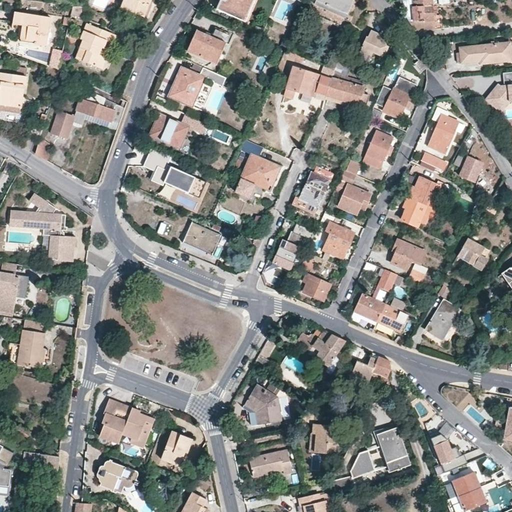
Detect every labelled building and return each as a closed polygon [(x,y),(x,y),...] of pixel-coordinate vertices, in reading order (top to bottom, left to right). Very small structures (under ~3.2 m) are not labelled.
[(149,5),(145,3),(146,0),(124,0),(121,7),(127,9),(145,16),(149,5)] [(232,16),(241,20),(250,0),(218,0),(215,8),(232,16)] [(250,0),(241,20),(244,22),(253,0),(250,0)] [(334,12),(335,8),(343,11),(346,4),(350,6),(352,0),(315,0),(314,4),(334,12)] [(432,0),(411,0),(413,21),(418,29),(435,28),(434,18),(432,0)] [(335,8),(334,12),(344,17),(346,14),(350,6),(346,4),(343,11),(335,8)] [(13,24),(23,26),(29,27),(27,40),(36,41),(35,44),(47,46),(52,18),(15,12),(13,24)] [(103,56),(98,54),(101,47),(104,49),(107,41),(115,44),(118,36),(87,23),(80,39),(83,40),(80,48),(87,50),(83,61),(102,69),(107,57),(103,56)] [(29,27),(23,26),(21,42),(35,44),(36,41),(27,40),(29,27)] [(195,40),(191,52),(208,60),(216,63),(219,55),(222,56),(224,51),(222,50),(229,33),(215,28),(210,36),(195,30),(191,39),(195,40)] [(355,59),(365,65),(372,52),(383,57),(389,45),(383,42),(384,39),(379,37),(380,35),(371,30),(367,37),(366,36),(361,46),(362,47),(361,50),(358,48),(353,59),(355,59)] [(186,51),(191,52),(195,40),(191,39),(186,51)] [(490,41),(490,45),(460,48),(460,52),(456,52),(457,62),(479,60),(485,59),(486,62),(504,60),(511,60),(509,43),(494,44),(493,41),(490,41)] [(98,54),(103,56),(106,49),(104,49),(101,47),(98,54)] [(60,65),(63,50),(56,49),(52,66),(59,69),(60,65)] [(346,76),(348,74),(355,59),(353,59),(349,57),(341,53),(340,55),(333,69),(333,72),(346,76)] [(13,67),(1,65),(0,68),(0,72),(11,74),(13,67)] [(202,66),(199,74),(184,68),(175,86),(172,85),(167,95),(192,106),(204,76),(212,80),(222,85),(226,76),(202,66)] [(184,68),(180,66),(172,85),(175,86),(184,68)] [(294,90),(313,96),(316,91),(325,94),(333,72),(333,69),(327,66),(325,70),(322,70),(320,75),(293,66),(283,95),(291,98),(294,90)] [(393,66),(390,73),(407,81),(411,73),(393,66)] [(28,69),(19,68),(17,75),(27,77),(28,69)] [(236,81),(238,75),(230,71),(227,76),(236,81)] [(511,71),(501,73),(503,86),(491,88),(486,94),(498,102),(511,100),(511,71)] [(0,104),(16,106),(18,96),(24,97),(27,77),(17,75),(11,74),(0,72),(0,83),(1,84),(0,90),(0,104)] [(333,72),(325,94),(365,106),(368,95),(360,93),(362,85),(363,82),(347,78),(346,76),(333,72)] [(384,110),(398,117),(404,104),(408,106),(412,96),(393,88),(388,98),(383,96),(380,103),(385,106),(384,110)] [(77,110),(87,113),(111,122),(111,121),(120,124),(126,108),(121,106),(94,95),(94,93),(84,89),(77,110)] [(16,106),(0,104),(0,110),(21,113),(22,108),(16,106)] [(58,113),(57,119),(52,133),(69,139),(76,116),(59,110),(58,113)] [(87,113),(85,119),(109,126),(111,122),(87,113)] [(151,130),(164,136),(163,141),(179,147),(188,126),(158,113),(151,130)] [(427,145),(445,153),(459,122),(440,114),(427,145)] [(31,118),(26,116),(22,126),(28,128),(31,118)] [(43,127),(34,124),(31,135),(40,138),(40,137),(43,127)] [(163,141),(164,136),(151,130),(148,135),(163,141)] [(393,137),(376,130),(362,160),(379,168),(393,137)] [(40,137),(40,138),(35,153),(47,160),(52,144),(40,137)] [(259,146),(245,140),(241,149),(250,153),(239,177),(241,178),(235,191),(250,198),(256,184),(270,190),(271,186),(280,166),(255,155),(259,146)] [(193,195),(200,179),(177,169),(174,173),(168,171),(174,158),(154,149),(146,168),(158,173),(153,184),(169,191),(172,186),(193,195)] [(424,152),(420,160),(438,167),(441,159),(424,152)] [(468,156),(458,152),(454,164),(463,168),(468,156)] [(482,162),(468,156),(463,168),(459,175),(474,181),(482,162)] [(348,162),(346,168),(357,172),(359,166),(348,162)] [(299,197),(317,205),(328,180),(330,181),(333,174),(316,167),(313,174),(310,173),(299,197)] [(342,193),(337,205),(355,213),(359,206),(361,202),(365,204),(369,194),(344,183),(345,181),(352,183),(355,175),(345,170),(342,169),(339,177),(334,189),(342,193)] [(435,182),(420,176),(416,187),(412,186),(407,196),(426,204),(436,208),(446,183),(437,179),(435,182)] [(58,260),(73,262),(76,247),(75,247),(77,237),(66,236),(66,230),(63,230),(63,227),(66,227),(68,216),(55,214),(58,209),(36,194),(31,201),(40,207),(38,211),(12,209),(11,221),(45,224),(45,228),(45,234),(52,235),(57,235),(56,244),(51,244),(50,257),(58,258),(58,260)] [(403,206),(406,208),(401,219),(417,225),(419,221),(423,223),(427,216),(423,213),(426,204),(407,196),(403,206)] [(485,208),(493,214),(497,207),(489,201),(485,208)] [(328,224),(329,222),(333,224),(337,215),(325,211),(320,220),(328,224)] [(191,220),(182,239),(212,253),(220,233),(191,220)] [(329,233),(323,248),(342,257),(353,233),(333,224),(329,222),(328,224),(325,231),(329,233)] [(312,240),(315,231),(295,223),(292,231),(312,240)] [(467,238),(456,255),(479,269),(486,258),(484,257),(488,249),(467,238)] [(271,262),(289,269),(300,246),(281,239),(271,262)] [(391,262),(405,269),(409,259),(419,263),(424,251),(397,239),(392,249),(395,250),(391,262)] [(313,264),(310,262),(314,255),(307,251),(301,266),(310,270),(313,264)] [(427,268),(414,263),(409,277),(421,283),(427,268)] [(360,308),(358,313),(376,321),(384,304),(389,293),(392,284),(394,279),(396,274),(386,270),(383,277),(381,276),(371,298),(361,293),(355,306),(360,308)] [(16,273),(2,271),(0,284),(0,309),(14,313),(20,277),(16,277),(16,273)] [(511,282),(504,271),(501,274),(511,289),(511,282)] [(306,282),(303,291),(323,300),(330,283),(305,273),(303,280),(306,282)] [(392,284),(389,293),(394,295),(397,286),(408,291),(413,281),(396,274),(394,279),(392,284)] [(449,288),(443,285),(437,293),(444,297),(449,288)] [(421,301),(414,297),(408,310),(416,313),(419,307),(421,301)] [(424,328),(441,339),(460,309),(456,306),(459,302),(450,297),(448,301),(443,298),(424,328)] [(376,321),(394,329),(396,325),(402,326),(407,314),(384,304),(376,321)] [(424,309),(419,307),(416,313),(420,315),(424,309)] [(26,320),(24,329),(46,333),(47,323),(26,320)] [(314,336),(318,339),(324,330),(319,328),(314,336)] [(46,333),(24,329),(19,364),(40,368),(43,348),(46,333)] [(324,330),(318,339),(314,336),(313,338),(308,335),(306,335),(301,332),(294,344),(306,353),(308,351),(316,355),(314,358),(327,367),(345,341),(338,337),(324,330)] [(272,345),(266,342),(259,355),(265,359),(272,345)] [(40,368),(46,369),(50,349),(43,348),(40,368)] [(389,359),(380,355),(378,358),(370,355),(366,364),(358,361),(350,380),(368,388),(374,372),(387,378),(391,369),(389,359)] [(280,388),(272,382),(267,392),(274,396),(280,388)] [(255,385),(242,407),(252,413),(254,425),(256,425),(281,421),(281,420),(277,398),(274,396),(267,392),(255,385)] [(119,444),(123,434),(132,409),(109,400),(103,414),(105,415),(108,416),(104,425),(100,436),(119,444)] [(123,434),(132,437),(146,443),(154,420),(147,417),(140,414),(141,412),(132,409),(123,434)] [(311,434),(317,435),(315,453),(334,454),(335,443),(334,443),(336,426),(329,425),(329,418),(315,416),(314,424),(312,424),(311,434)] [(355,423),(347,420),(338,444),(346,447),(355,423)] [(27,439),(31,432),(19,425),(15,431),(27,439)] [(409,466),(403,446),(397,428),(378,434),(390,472),(409,466)] [(160,459),(179,467),(185,453),(187,453),(192,440),(171,431),(160,459)] [(449,446),(446,438),(439,433),(428,436),(438,466),(461,458),(456,444),(449,446)] [(132,437),(130,443),(144,448),(146,443),(132,437)] [(0,482),(12,484),(13,467),(6,467),(13,449),(0,442),(0,482)] [(24,466),(25,467),(58,471),(58,470),(60,456),(26,451),(25,451),(24,466)] [(249,460),(253,477),(283,470),(284,475),(292,472),(287,451),(249,460)] [(104,466),(100,476),(103,477),(100,486),(121,494),(125,484),(131,482),(135,484),(137,476),(138,475),(137,474),(136,472),(109,461),(107,467),(104,466)] [(474,473),(452,481),(464,511),(486,503),(474,473)] [(350,490),(357,475),(333,481),(334,494),(350,490)] [(206,500),(192,492),(181,511),(203,511),(205,509),(203,507),(206,500)] [(304,507),(304,511),(327,511),(327,510),(338,507),(334,494),(331,494),(323,495),(322,493),(299,499),(301,508),(304,507)] [(82,503),(76,503),(74,511),(90,511),(91,504),(89,504),(82,503)]
